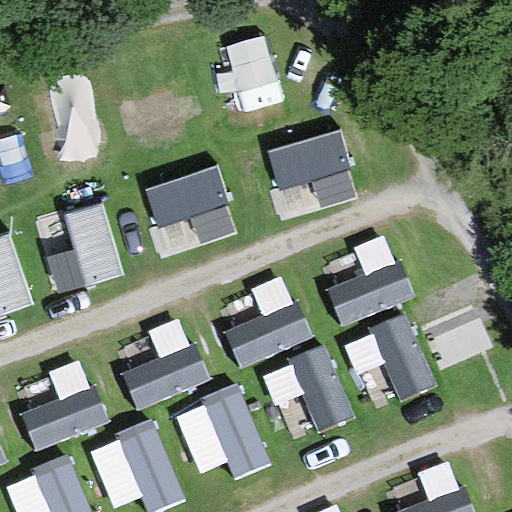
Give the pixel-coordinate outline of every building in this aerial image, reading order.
[(251,191),(328,174),(318,131),(242,148),(251,191)] [(148,224),(224,203),(213,163),(137,184),(148,224)] [(67,203),(92,278),(131,265),(105,190),(67,203)] [(14,213),(0,218),(0,297),(2,304),(41,290),(14,213)] [(321,262),(349,322),(416,291),(387,230),(321,262)] [(221,299),(244,361),(313,335),(289,273),(221,299)] [(421,319),(440,366),(497,343),(477,296),(421,319)] [(152,327),(163,355),(126,369),(140,405),(210,378),(185,314),(152,327)] [(415,314),(350,333),(360,369),(393,360),(402,393),(435,384),(415,314)] [(330,343),(264,368),(277,402),(307,391),(321,428),(356,415),(330,343)] [(40,447),(109,419),(84,357),(15,384),(40,447)] [(245,383),(208,395),(233,475),(270,463),(245,383)] [(145,511),(185,500),(160,417),(120,429),(145,511)] [(50,511),(95,511),(72,455),(33,471),(50,511)] [(386,485),(397,511),(475,511),(454,458),(386,485)] [(318,511),(348,511),(342,500),(318,511)]
